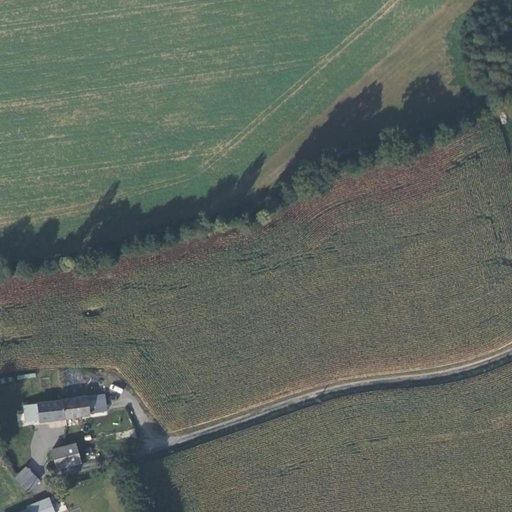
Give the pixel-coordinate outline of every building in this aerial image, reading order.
[(89,408),(102,407),(99,393),(60,398),(60,399),(63,416),(90,414),(89,408)] [(38,420),(63,416),(60,399),(36,402),(22,404),(25,421),(38,419),(38,420)] [(51,448),(55,468),(67,466),(80,462),(76,443),(51,448)] [(25,484),(27,482),(29,484),(37,476),(38,475),(36,474),(31,469),(30,469),(28,466),(17,476),(25,484)] [(25,484),(30,490),(41,480),(37,476),(29,484),(27,482),(25,484)]
